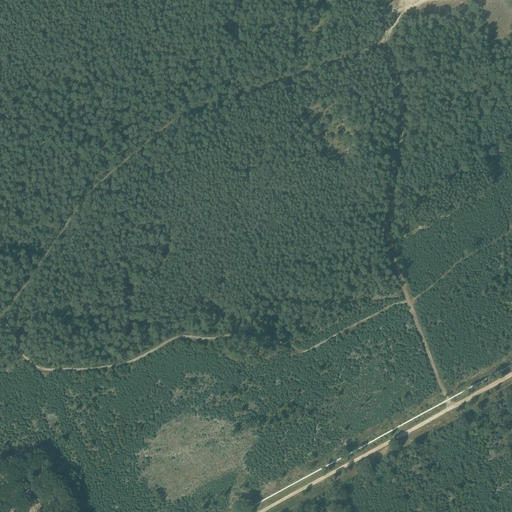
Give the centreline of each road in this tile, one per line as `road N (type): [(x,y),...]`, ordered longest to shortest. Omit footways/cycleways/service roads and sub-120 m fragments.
road 1 (track): [(407,10),(377,44),(203,106),(158,136),(111,175),(0,316)]
road 2 (track): [(387,34),(403,114),(388,238),(410,301)]
road 3 (track): [(259,511),(450,407)]
